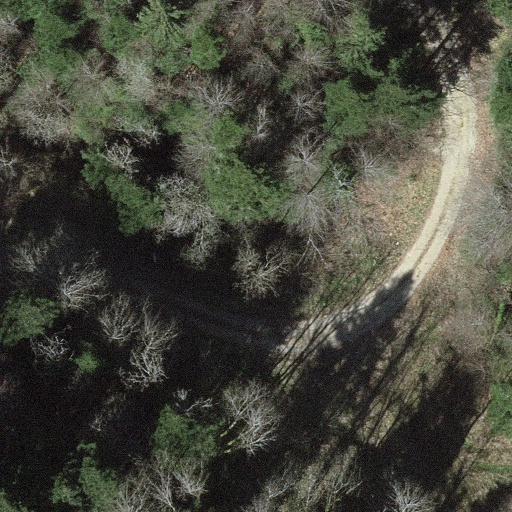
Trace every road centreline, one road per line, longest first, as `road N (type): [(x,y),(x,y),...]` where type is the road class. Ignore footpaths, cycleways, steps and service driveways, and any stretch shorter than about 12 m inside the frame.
road 1 (track): [(424,0),(459,70),(457,154),(433,237),(402,286),(370,316),(336,333),(269,337),(58,254),(0,255)]
road 2 (track): [(370,316),(455,511)]
